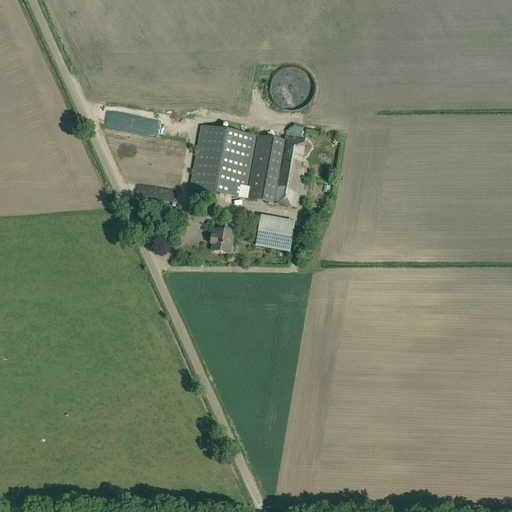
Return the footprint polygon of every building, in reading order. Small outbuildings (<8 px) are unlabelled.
[(253,137),(207,128),(202,128),(190,190),(241,200),(253,137)] [(274,205),(285,142),(258,137),(247,200),(274,205)] [(286,137),(285,142),(274,205),(297,209),(304,169),(300,169),(305,140),(286,137)] [(123,142),(122,151),(134,151),(134,142),(123,142)] [(154,148),(152,158),(177,162),(178,152),(172,151),(172,150),(166,149),(166,150),(154,148)] [(294,224),(261,218),(256,248),(289,253),(294,224)] [(233,236),(233,234),(215,231),(213,240),(214,240),(211,253),(229,256),(231,244),(230,243),(231,236),(233,236)]
